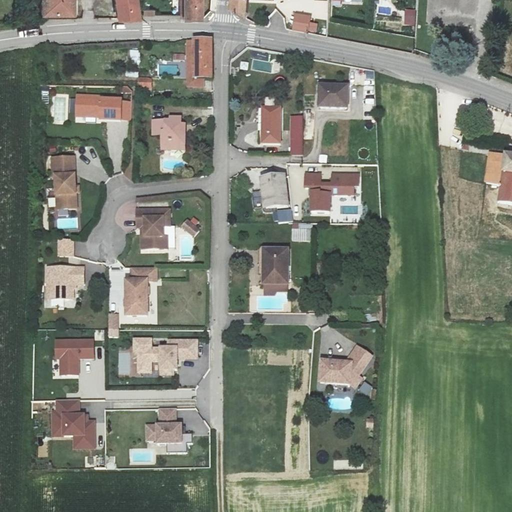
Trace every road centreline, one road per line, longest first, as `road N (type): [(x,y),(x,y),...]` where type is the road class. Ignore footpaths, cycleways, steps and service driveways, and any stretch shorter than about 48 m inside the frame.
road 1 (secondary): [(222,32),(390,62),(511,100)]
road 2 (residential): [(221,187),(218,429)]
road 3 (secondary): [(24,36),(222,32)]
road 4 (residential): [(222,32),(221,187)]
road 5 (residential): [(104,242),(111,209),(132,194),(221,187)]
road 6 (unknown): [(218,330),(255,318),(311,317),(345,348)]
